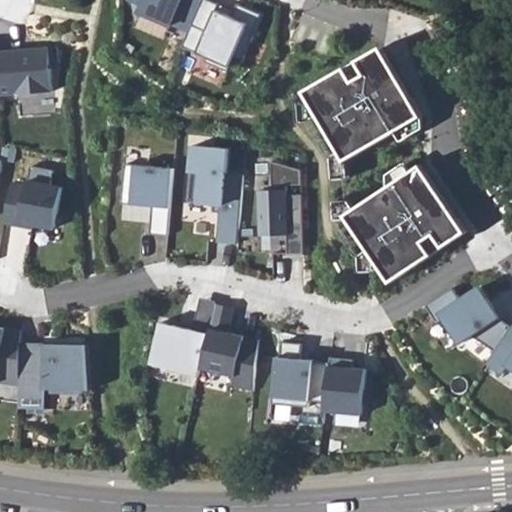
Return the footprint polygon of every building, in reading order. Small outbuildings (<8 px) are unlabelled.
[(191,31),(204,1),(202,0),(131,0),(132,0),(145,6),(142,13),(173,26),(174,24),(191,31)] [(221,5),(208,0),(204,0),(204,1),(191,31),(184,47),(208,58),(206,63),(229,73),(235,59),(244,62),(263,15),(239,5),(236,12),(234,17),(218,11),(221,5)] [(236,12),(221,5),(218,11),(234,17),(236,12)] [(363,59),(393,111),(415,98),(400,72),(385,46),(363,59)] [(14,52),(0,53),(0,97),(53,93),(51,65),(58,65),(57,49),(31,51),(31,53),(14,55),(14,52)] [(363,59),(307,91),(322,117),(342,152),(348,162),(350,161),(426,117),(415,98),(393,111),(363,59)] [(313,122),(322,117),(307,91),(302,102),(303,123),(313,122)] [(231,150),(195,147),(190,203),(223,206),(220,243),(239,245),(246,177),(228,175),(231,150)] [(348,162),(342,152),(334,157),(335,180),(352,179),(350,161),(348,162)] [(290,257),(306,256),(304,196),(289,197),(289,187),(304,186),(304,171),(274,162),(274,191),(262,192),(263,237),(289,236),(290,257)] [(170,237),(176,170),(127,165),(123,205),(154,208),(151,236),(170,237)] [(425,165),(404,179),(439,232),(460,218),(441,190),(425,165)] [(12,185),(5,224),(33,230),(34,226),(54,230),(62,190),(50,187),(53,173),(31,168),(27,188),(12,185)] [(359,209),(349,216),(352,220),(394,283),(470,233),(460,218),(439,232),(404,179),(359,209)] [(349,216),(359,209),(353,201),(337,201),(338,221),(352,220),(349,216)] [(378,265),(380,263),(372,250),(362,257),(363,273),(378,272),(378,265)] [(511,326),(502,320),(501,319),(490,327),(485,318),(497,310),(483,289),(463,302),(455,289),(429,307),(440,325),(446,320),(463,346),(476,337),(498,353),(511,333),(511,326)] [(234,388),(256,393),(261,342),(229,335),(235,311),(218,307),(213,328),(203,371),(236,379),(234,388)] [(501,319),(502,320),(503,320),(497,310),(485,318),(490,327),(501,319)] [(152,365),(201,377),(213,328),(196,324),(194,332),(162,325),(152,365)] [(0,381),(21,384),(21,341),(21,329),(0,325),(0,381)] [(511,333),(498,353),(489,366),(505,377),(511,368),(511,369),(511,333)] [(313,399),(329,400),(333,361),(304,357),(305,342),(285,340),(283,355),(280,355),(275,401),(312,405),(313,399)] [(21,384),(21,406),(47,407),(47,387),(92,388),(88,342),(21,341),(21,384)] [(350,357),(333,355),(333,361),(329,400),(328,409),(365,413),(369,368),(356,366),(349,366),(350,357)]
